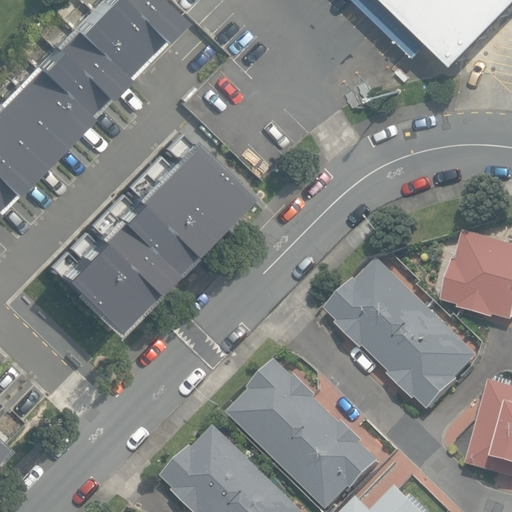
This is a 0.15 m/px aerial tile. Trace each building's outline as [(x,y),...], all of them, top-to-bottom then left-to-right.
[(157,40),(176,20),(156,0),(99,0),(34,68),(31,65),(0,97),(0,206),(11,196),(8,194),(84,116),(86,118),(104,101),(101,98),(121,78),(124,80),(160,43),(157,40)] [(434,36),(460,61),(511,7),(511,0),(361,0),(401,38),(417,53),(434,36)] [(235,98),(209,72),(180,102),(206,128),(235,98)] [(244,195),(180,133),(48,267),(71,290),(67,293),(111,336),(151,295),(148,292),(167,272),(170,274),(188,256),(186,254),(244,195)] [(511,318),(511,244),(465,232),(458,259),(454,259),(443,300),(459,305),(458,307),(495,317),(495,314),(511,318)] [(480,356),(379,258),(358,279),(356,278),(326,308),(339,321),(337,323),(363,349),(365,347),(391,371),(388,374),(415,399),(417,397),(430,410),(480,356)] [(252,390),(229,413),(328,510),(351,486),(353,488),(381,460),(363,443),(365,441),(345,421),(342,423),(315,397),(318,394),(297,374),(295,376),(277,359),(249,387),(252,390)] [(497,381),(491,380),(468,464),(511,475),(511,380),(498,376),(497,381)] [(195,448),(193,446),(164,476),(176,488),(173,491),(195,511),(305,511),(216,427),(195,448)] [(410,498),(397,485),(373,510),(359,497),(343,511),(430,511),(413,494),(410,498)]
